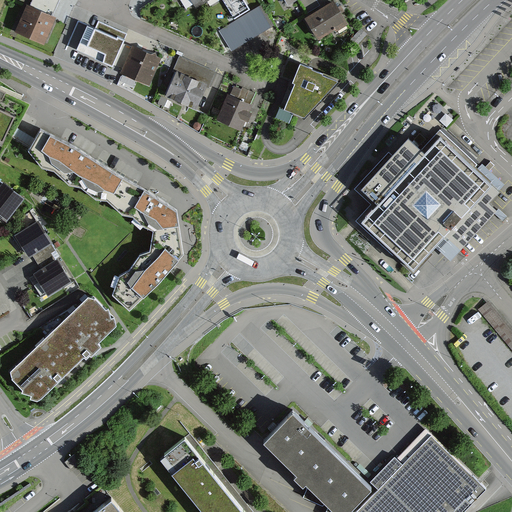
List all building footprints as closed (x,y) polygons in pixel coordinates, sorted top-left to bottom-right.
[(60,0),(35,0),(20,34),(47,47),(59,20),(53,17),(60,0)] [(181,0),(188,11),(198,4),(201,8),(212,0),(181,0)] [(286,0),(290,6),(299,0),(301,0),(308,11),(320,3),(318,0),(286,0)] [(347,25),(335,3),(306,19),(319,41),(347,25)] [(273,27),(262,8),(221,32),(232,51),(273,27)] [(78,22),(69,47),(77,49),(86,25),(78,22)] [(129,36),(99,23),(85,58),(115,71),(129,36)] [(350,39),(357,45),(367,33),(361,27),(350,39)] [(164,59),(135,47),(124,74),(152,86),(164,59)] [(221,75),(182,60),(169,95),(208,110),(210,104),(221,75)] [(322,74),(306,66),(298,81),(302,84),(290,109),(308,119),(340,83),(322,74)] [(259,98),(234,87),(220,121),(245,131),(259,98)] [(15,113),(0,105),(0,141),(0,142),(15,113)] [(115,293),(132,308),(182,252),(174,207),(156,196),(43,129),(33,146),(43,164),(55,167),(72,182),(83,184),(99,197),(110,198),(126,213),(133,213),(147,226),(156,227),(153,245),(140,255),(133,269),(121,276),(115,293)] [(391,150),(354,191),(372,207),(358,222),(396,256),(401,251),(421,269),(452,235),(465,247),(498,211),(492,205),(507,188),(443,131),(427,149),(415,138),(399,157),(391,150)] [(0,211),(11,220),(26,201),(6,186),(0,193),(0,211)] [(52,239),(39,220),(17,234),(30,253),(31,253),(32,252),(50,240),(52,239)] [(42,266),(56,257),(51,250),(55,248),(50,240),(32,252),(42,266)] [(49,292),(71,278),(57,256),(56,257),(42,266),(38,268),(35,271),(49,292)] [(52,334),(82,364),(107,340),(123,325),(94,294),(52,334)] [(511,329),(490,303),(480,311),(511,348),(511,329)] [(82,364),(52,334),(10,375),(40,405),(51,394),(82,364)] [(348,511),(374,486),(296,411),(267,441),(340,511),(348,511)] [(463,511),(489,486),(426,425),(414,438),(374,479),(381,485),(357,510),(359,511),(463,511)] [(205,511),(221,511),(238,499),(226,484),(191,440),(165,461),(205,511)] [(123,511),(112,498),(93,511),(123,511)] [(248,511),(238,499),(221,511),(248,511)]
